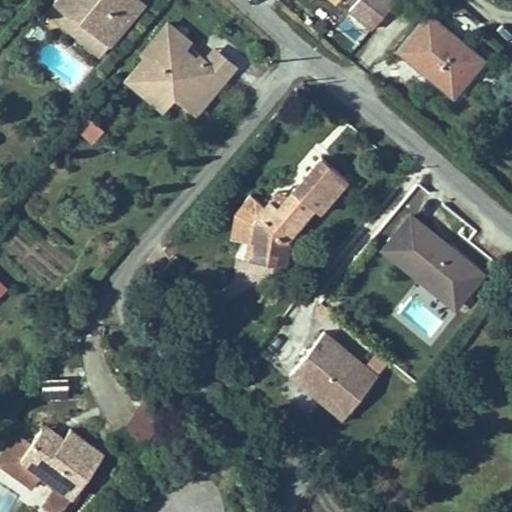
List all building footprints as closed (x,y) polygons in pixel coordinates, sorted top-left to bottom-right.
[(108,56),(139,16),(119,0),(65,0),(52,17),(65,28),(69,24),(108,56)] [(388,5),(382,0),(356,0),(344,15),(364,32),(388,5)] [(475,66),(423,23),(392,59),(418,80),(446,102),(475,66)] [(179,50),(163,37),(138,67),(142,70),(122,93),(140,108),(152,94),(169,109),(179,116),(187,107),(199,118),(221,92),(199,73),(195,70),(192,73),(179,62),(182,59),(185,55),(179,50)] [(182,59),(179,62),(192,73),(195,70),(182,59)] [(208,62),(199,73),(221,92),(231,81),(208,62)] [(152,94),(140,108),(158,123),(169,109),(152,94)] [(187,107),(179,116),(191,127),(199,118),(187,107)] [(84,114),(74,131),(94,142),(103,125),(84,114)] [(262,196),(257,203),(243,193),(229,212),(229,233),(247,234),(246,264),(274,267),(277,242),(300,214),(311,200),(318,206),(344,171),(330,161),(317,150),(285,192),(274,205),(262,196)] [(285,192),(272,182),(262,196),(274,205),(285,192)] [(483,267),(409,210),(383,245),(438,287),(443,281),(461,295),(483,267)] [(296,269),(300,214),(277,242),(274,267),(296,269)] [(461,295),(443,281),(438,287),(456,301),(461,295)] [(381,372),(326,330),(292,373),(323,396),(330,387),(354,406),(381,372)] [(354,406),(330,387),(323,396),(347,415),(354,406)] [(149,438),(155,443),(173,420),(143,396),(126,420),(149,438)] [(53,418),(37,438),(24,428),(3,454),(35,481),(46,468),(62,481),(76,493),(110,451),(80,426),(73,434),(53,418)] [(149,438),(126,420),(116,434),(139,451),(149,438)] [(52,511),(60,511),(76,493),(62,481),(43,505),(52,511)]
